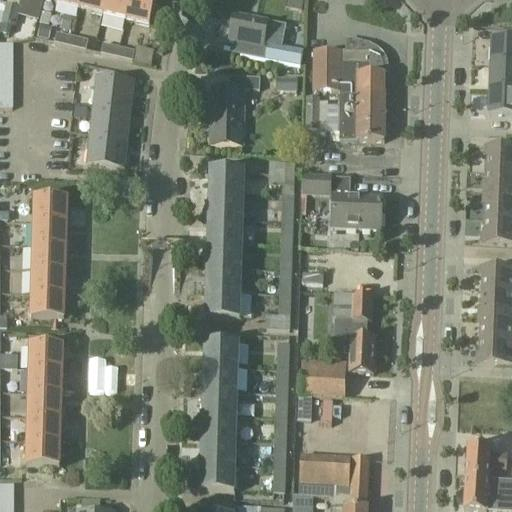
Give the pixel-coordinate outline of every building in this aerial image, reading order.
[(8,0),(6,7),(20,10),(22,0),(23,0),(35,3),(36,0),(8,0)] [(79,12),(82,0),(56,0),(55,6),(79,12)] [(82,0),(79,12),(102,18),(106,0),(82,0)] [(106,0),(102,18),(125,24),(131,0),(106,0)] [(156,0),(131,0),(125,24),(149,30),(156,0)] [(0,34),(10,37),(12,28),(15,29),(18,18),(20,10),(6,7),(0,5),(0,34)] [(234,18),(229,44),(242,47),(240,59),(265,64),(300,71),(300,70),(304,54),(282,50),(286,28),(268,24),(234,17),(234,18)] [(69,33),(72,20),(65,18),(62,32),(69,33)] [(46,43),(49,30),(40,28),(37,41),(46,43)] [(491,45),(490,71),(511,71),(511,32),(504,32),(503,46),(491,45)] [(70,50),(72,40),(57,36),(54,46),(70,50)] [(88,44),(72,40),(70,50),(86,54),(88,44)] [(0,47),(0,57),(13,58),(13,47),(0,47)] [(101,57),(116,61),(119,51),(103,47),(101,57)] [(119,51),(116,61),(132,64),(135,54),(119,51)] [(384,145),(384,98),(384,71),(383,65),(380,60),(375,57),(369,55),(314,54),(313,96),(340,96),(339,145),(384,145)] [(0,57),(0,68),(13,69),(13,58),(0,57)] [(0,68),(0,79),(13,79),(13,69),(0,68)] [(511,71),(490,71),(490,95),(511,96),(511,71)] [(107,73),(106,82),(128,84),(129,78),(107,73)] [(0,79),(0,90),(13,90),(13,79),(0,79)] [(242,150),(244,94),(259,95),(260,81),(228,80),(228,93),(212,92),(210,149),(242,150)] [(97,81),(94,110),(131,114),(134,85),(128,84),(106,82),(97,81)] [(298,82),(276,82),(276,96),(298,96),(298,82)] [(0,90),(0,101),(13,101),(13,90),(0,90)] [(511,96),(490,95),(489,121),(511,121),(511,96)] [(0,101),(0,112),(13,112),(13,101),(0,101)] [(319,101),(306,101),(305,133),(319,133),(319,101)] [(131,114),(94,110),(90,139),(127,143),(131,114)] [(127,143),(90,139),(87,168),(124,172),(127,143)] [(487,160),(486,175),(511,176),(511,151),(485,150),(484,160),(487,160)] [(282,201),(294,202),(295,168),(269,167),(268,188),(282,188),(282,201)] [(210,174),(209,199),(243,200),(244,175),(210,174)] [(511,176),(486,175),(486,190),(483,190),(483,199),(511,199),(511,176)] [(331,202),(332,181),(303,179),(302,200),(331,202)] [(208,224),(242,225),(243,200),(209,199),(208,224)] [(484,222),(511,223),(511,199),(483,199),(482,208),(485,208),(484,222)] [(382,202),(334,200),(332,233),(380,235),(382,202)] [(34,227),(66,228),(67,203),(35,202),(34,227)] [(281,214),(281,226),(293,226),(294,214),(281,214)] [(511,248),(511,223),(484,222),(484,238),(481,238),(481,247),(511,248)] [(208,224),(207,248),(242,249),(242,225),(208,224)] [(33,251),(66,252),(66,228),(34,227),(33,251)] [(281,238),(280,251),(292,251),(293,239),(281,238)] [(207,273),(241,274),(242,249),(207,248),(207,273)] [(33,275),(65,276),(66,252),(33,251),(33,275)] [(280,263),(279,275),(292,276),(292,263),(280,263)] [(482,281),(482,296),(511,297),(511,272),(480,271),(479,281),(482,281)] [(207,273),(206,297),(240,299),(241,274),(207,273)] [(33,275),(32,299),(64,300),(65,276),(33,275)] [(292,276),(279,275),(279,300),(291,300),(292,276)] [(324,279),(302,277),(301,287),(323,289),(324,279)] [(478,319),(511,320),(511,297),(482,296),(481,311),(478,311),(478,319)] [(240,299),(206,297),(205,323),(239,324),(240,299)] [(331,341),(351,342),(349,378),(373,379),(375,343),(365,342),(366,326),(372,327),(373,299),(353,299),(353,298),(333,297),(331,341)] [(64,300),(32,299),(31,324),(63,325),(64,300)] [(266,320),(266,334),(290,335),(290,320),(291,310),(278,310),(278,320),(266,320)] [(480,329),(480,343),(511,344),(511,320),(478,319),(478,328),(480,329)] [(511,344),(480,343),(479,359),(476,359),(476,368),(511,369),(511,344)] [(203,372),(238,373),(239,348),(204,347),(203,372)] [(30,374),(62,375),(62,351),(30,350),(30,374)] [(0,359),(0,373),(17,373),(17,359),(0,359)] [(277,361),(276,374),(289,375),(289,362),(277,361)] [(346,366),(301,363),(300,401),(309,402),(345,403),(346,377),(346,366)] [(203,397),(237,398),(238,373),(203,372),(203,397)] [(29,398),(61,399),(62,375),(30,374),(29,398)] [(276,386),(276,399),(288,399),(288,387),(276,386)] [(202,421),(236,422),(237,398),(203,397),(202,421)] [(28,422),(60,423),(61,399),(29,398),(28,422)] [(309,402),(300,401),(296,401),(295,419),(307,420),(308,420),(309,402)] [(275,411),(275,423),(287,424),(287,411),(275,411)] [(202,421),(201,446),(236,447),(236,422),(202,421)] [(27,446),(59,447),(60,423),(28,422),(27,446)] [(274,436),(274,448),(286,448),(287,436),(274,436)] [(59,471),(59,447),(27,446),(27,470),(59,471)] [(236,447),(201,446),(200,470),(235,471),(236,447)] [(467,449),(465,482),(488,483),(488,473),(505,474),(506,459),(489,458),(490,450),(467,449)] [(274,460),(273,472),(286,473),(286,461),(274,460)] [(293,500),(293,502),(313,503),(313,501),(331,502),(331,503),(367,505),(369,464),(352,463),(351,463),(351,462),(300,460),(299,490),(298,500),(293,500)] [(234,497),(235,471),(200,470),(200,496),(234,497)] [(465,482),(463,511),(511,511),(511,510),(511,484),(488,483),(465,482)] [(273,485),(273,498),(285,498),(285,486),(273,485)] [(14,488),(0,488),(0,499),(14,499),(14,488)] [(14,499),(0,499),(0,509),(14,510),(14,499)] [(99,511),(100,503),(81,502),(81,511),(99,511)] [(313,511),(313,503),(293,502),(293,511),(313,511)] [(366,511),(367,505),(331,503),(330,511),(366,511)]
